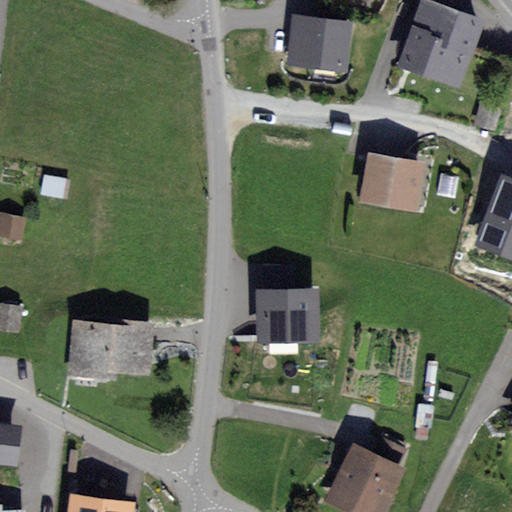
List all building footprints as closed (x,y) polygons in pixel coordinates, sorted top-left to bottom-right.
[(481,19),(427,0),(410,0),(387,67),(455,91),(481,19)] [(313,22),(297,20),(292,60),(344,66),(348,24),(314,19),(313,22)] [(498,107),(474,102),(470,127),(494,133),(498,107)] [(418,159),(359,151),(351,208),(410,216),(418,159)] [(511,180),(504,178),(479,244),(511,256),(511,180)] [(22,217),(0,213),(0,234),(18,238),(22,217)] [(312,289),(249,289),(249,350),(313,350),(312,289)] [(21,306),(0,303),(0,328),(18,331),(21,306)] [(151,322),(65,318),(62,372),(148,376),(151,322)] [(0,459),(14,461),(18,428),(0,426),(0,459)] [(377,511),(398,467),(346,442),(317,501),(341,511),(377,511)] [(131,511),(132,505),(73,497),(71,511),(131,511)]
